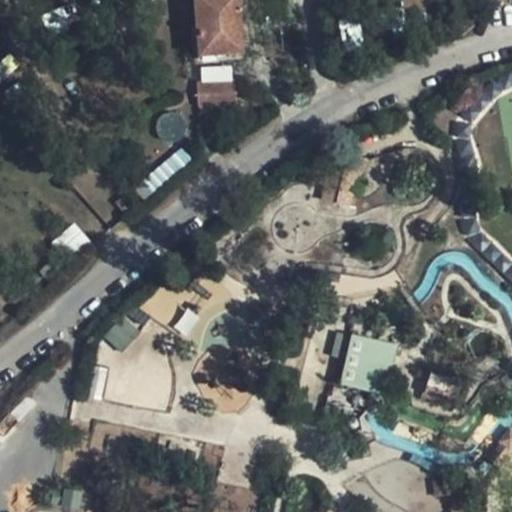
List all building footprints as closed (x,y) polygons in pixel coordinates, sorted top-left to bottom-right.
[(194,0),(199,58),(240,54),(238,37),(237,25),(235,0),(194,0)] [(237,25),(238,37),(248,36),(247,25),(237,25)] [(233,87),(199,89),(201,108),(234,105),(233,87)] [(340,172),(334,199),(354,204),(365,157),(344,152),(340,172)] [(135,195),(144,206),(192,166),(183,155),(135,195)] [(334,199),(340,172),(321,168),(315,195),(334,199)] [(118,206),(128,218),(139,209),(128,197),(118,206)] [(93,246),(74,224),(57,238),(66,249),(63,252),(73,264),(93,246)] [(153,284),(141,312),(169,324),(182,297),(153,284)] [(487,293),(479,299),(491,317),(500,311),(487,293)] [(109,339),(121,349),(139,329),(126,319),(109,339)] [(385,394),(395,343),(350,334),(340,385),(385,394)] [(455,377),(430,368),(425,382),(450,391),(452,387),(455,377)] [(455,377),(452,387),(460,390),(463,380),(455,377)] [(470,472),(470,492),(483,492),(482,472),(470,472)] [(452,507),(453,511),(474,511),(472,502),(452,507)]
